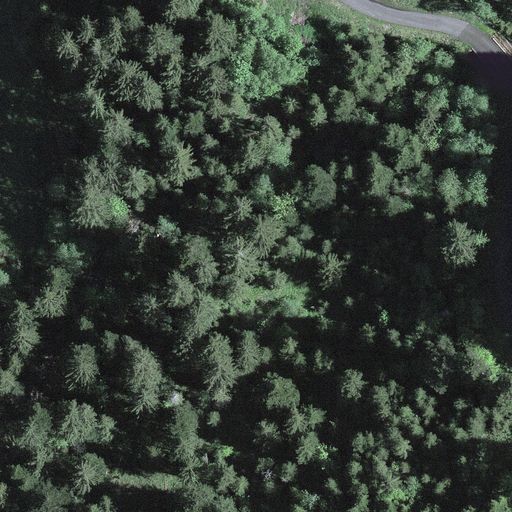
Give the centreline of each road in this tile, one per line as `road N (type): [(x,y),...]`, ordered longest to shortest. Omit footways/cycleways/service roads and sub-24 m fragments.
road 1 (track): [(511,84),(470,35),(355,0)]
road 2 (track): [(511,323),(504,285),(511,203)]
